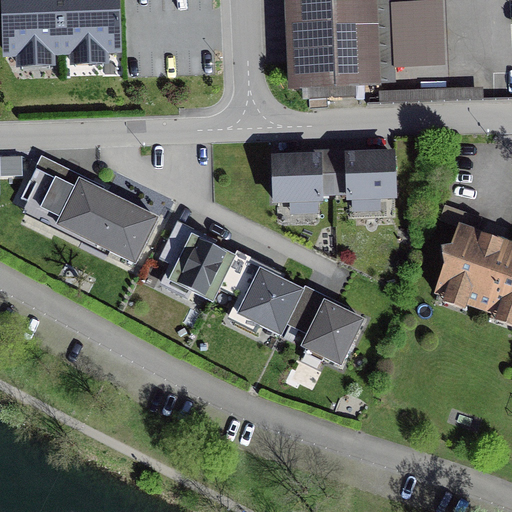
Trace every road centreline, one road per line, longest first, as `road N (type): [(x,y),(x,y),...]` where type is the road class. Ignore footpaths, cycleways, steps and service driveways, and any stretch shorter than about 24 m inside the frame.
road 1 (residential): [(0,274),(203,384),(511,501)]
road 2 (residential): [(103,135),(133,175),(343,278)]
road 3 (residential): [(249,130),(511,120)]
road 4 (residential): [(103,135),(249,130)]
road 5 (residential): [(245,0),(249,130)]
